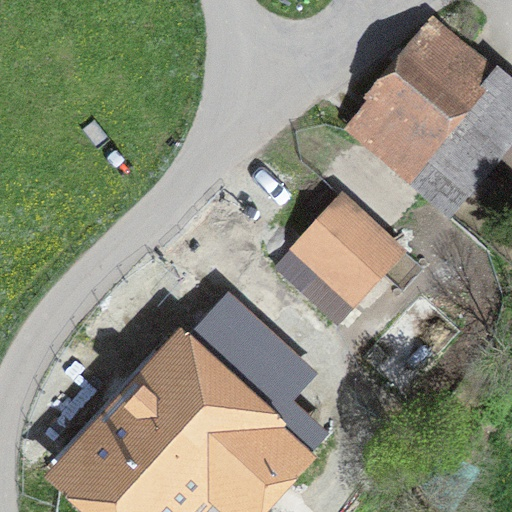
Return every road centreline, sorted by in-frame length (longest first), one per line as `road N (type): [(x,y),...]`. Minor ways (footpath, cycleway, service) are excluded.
road 1 (unclassified): [(276,90),(55,318),(15,372),(0,442)]
road 2 (unclassified): [(276,90),(423,0)]
